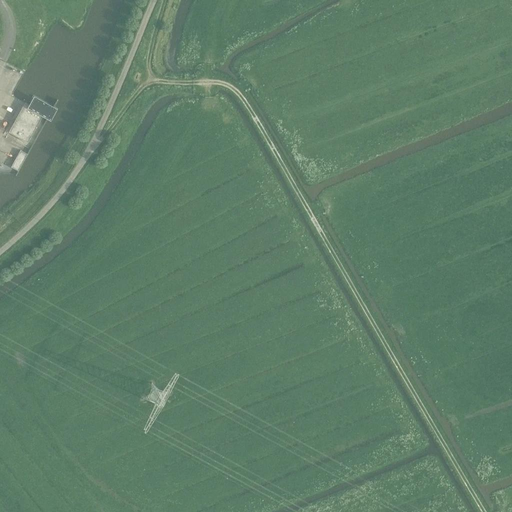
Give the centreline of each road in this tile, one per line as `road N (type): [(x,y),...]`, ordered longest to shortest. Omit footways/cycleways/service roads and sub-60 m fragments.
road 1 (track): [(484,511),(240,95),(220,84),(154,80)]
road 2 (unclassified): [(90,151),(155,0)]
road 3 (unclassified): [(0,253),(90,151)]
